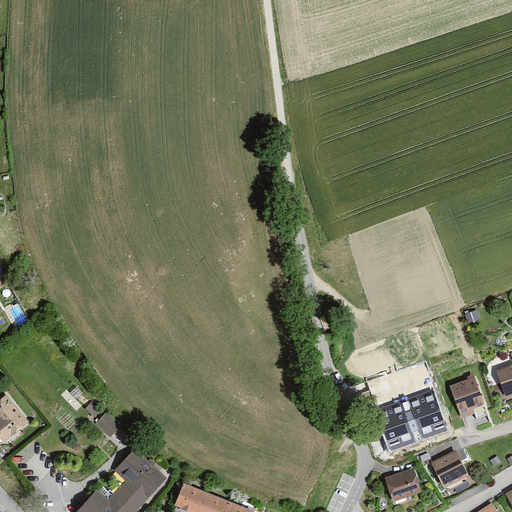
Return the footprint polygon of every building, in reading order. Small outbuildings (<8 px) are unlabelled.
[(477,310),(465,314),(468,325),(481,321),(477,310)] [(511,365),(498,370),(506,395),(511,392),(511,365)] [(475,378),(450,387),(458,411),(484,402),(475,378)] [(376,410),(391,451),(416,442),(413,432),(419,430),(423,440),(448,431),(433,390),(408,399),(412,410),(405,413),(401,401),(376,410)] [(28,421),(7,397),(0,402),(0,417),(3,422),(0,424),(0,436),(5,441),(28,421)] [(100,410),(92,403),(87,409),(95,416),(100,410)] [(120,426),(107,414),(98,424),(110,436),(120,426)] [(109,502),(97,492),(78,511),(134,511),(165,478),(134,451),(118,469),(129,480),(109,502)] [(455,453),(434,464),(445,487),(467,476),(455,453)] [(414,468),(385,478),(394,502),(422,491),(414,468)] [(255,511),(186,483),(177,503),(199,511),(255,511)]
